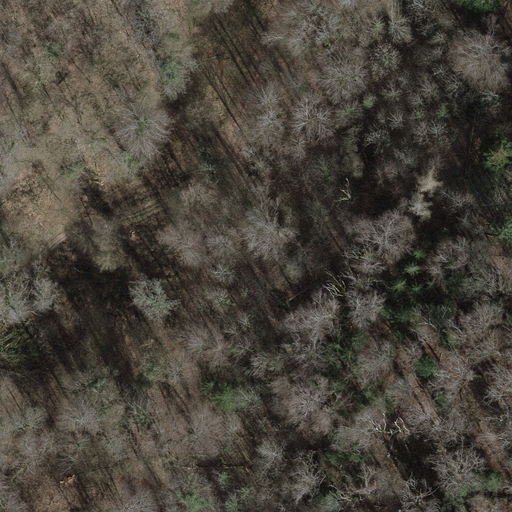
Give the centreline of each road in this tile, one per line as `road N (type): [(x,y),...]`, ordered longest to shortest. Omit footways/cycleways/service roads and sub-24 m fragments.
road 1 (track): [(277,0),(210,218),(186,340),(207,511)]
road 2 (track): [(0,302),(62,232),(148,209),(222,177)]
